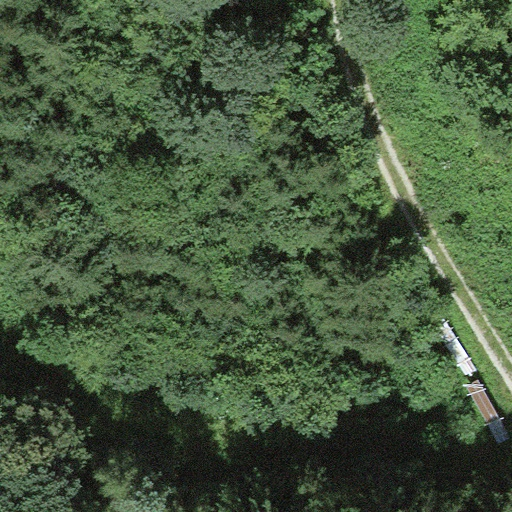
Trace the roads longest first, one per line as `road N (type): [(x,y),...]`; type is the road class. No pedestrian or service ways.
road 1 (track): [(511,502),(408,488),(99,410),(0,353)]
road 2 (track): [(337,0),(361,96),(436,263),(511,382)]
